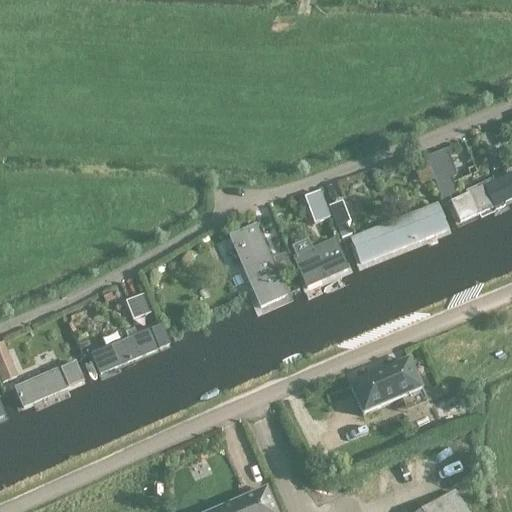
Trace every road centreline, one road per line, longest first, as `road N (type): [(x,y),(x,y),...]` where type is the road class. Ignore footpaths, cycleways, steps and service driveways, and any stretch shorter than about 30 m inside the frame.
road 1 (unclassified): [(0,336),(222,227),(511,106)]
road 2 (unclassified): [(12,511),(511,295)]
